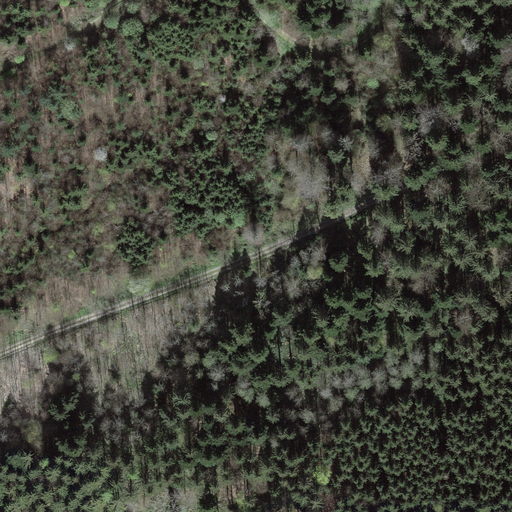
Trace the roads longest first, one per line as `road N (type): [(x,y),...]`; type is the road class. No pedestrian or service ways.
road 1 (track): [(0,352),(265,251),(511,132)]
road 2 (track): [(389,0),(366,38),(326,53),(287,36),(250,0)]
road 3 (track): [(135,0),(0,69)]
